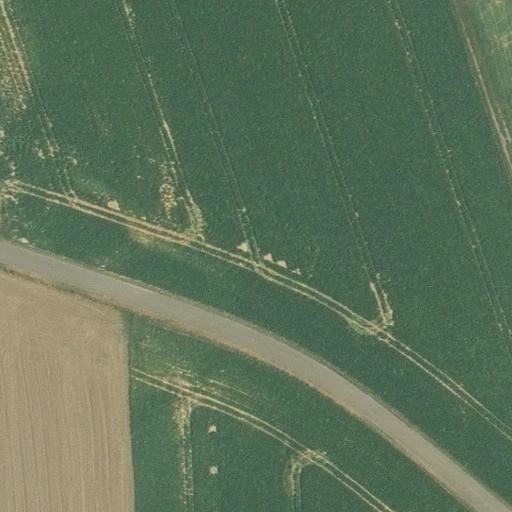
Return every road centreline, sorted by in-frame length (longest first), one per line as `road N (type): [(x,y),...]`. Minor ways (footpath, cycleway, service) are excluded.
road 1 (unclassified): [(0,254),(235,329),(362,401),(495,511)]
road 2 (track): [(308,371),(316,352),(312,329),(201,0)]
road 3 (track): [(464,0),(511,139)]
